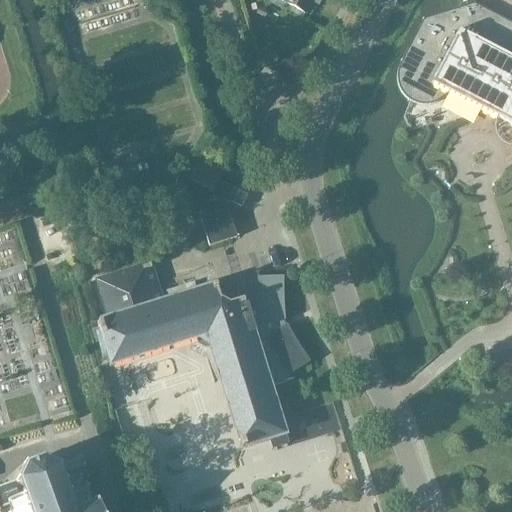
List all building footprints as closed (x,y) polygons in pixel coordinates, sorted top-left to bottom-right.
[(317,5),(319,0),(285,0),(284,3),(304,13),(310,1),(317,5)] [(511,24),(473,4),(422,20),(398,64),(397,69),(396,76),(396,84),(400,92),(405,98),(412,102),(416,104),(424,106),(431,105),(437,102),(444,97),(446,93),(495,119),(493,124),(493,129),(494,135),(499,141),(503,145),(508,147),(511,148),(511,24)] [(149,264),(96,281),(98,289),(108,320),(96,323),(109,363),(110,367),(197,339),(208,345),(241,449),(271,439),(274,447),(287,442),(280,418),(278,415),(270,389),(270,387),(293,380),(293,378),(290,380),(289,375),(310,362),(308,358),(301,349),(294,339),(288,328),(287,327),(286,324),(285,325),(284,323),(284,320),(285,321),(284,319),(284,317),(283,305),(283,293),(283,289),(283,280),(283,276),(257,277),(257,275),(256,273),(259,272),(258,271),(246,275),(233,279),(233,280),(234,280),(238,289),(242,301),(228,305),(219,301),(215,290),(218,289),(216,284),(214,285),(214,286),(210,287),(207,285),(198,288),(198,289),(197,291),(161,303),(158,293),(157,289),(155,284),(150,268),(149,264)] [(99,511),(97,505),(94,507),(92,502),(89,503),(84,487),(82,488),(80,481),(86,479),(79,459),(54,468),(43,462),(43,458),(41,458),(40,462),(27,467),(23,465),(21,467),(25,469),(19,481),(0,488),(0,511),(99,511)] [(143,506),(145,511),(159,511),(166,510),(162,500),(147,505),(143,506)]
